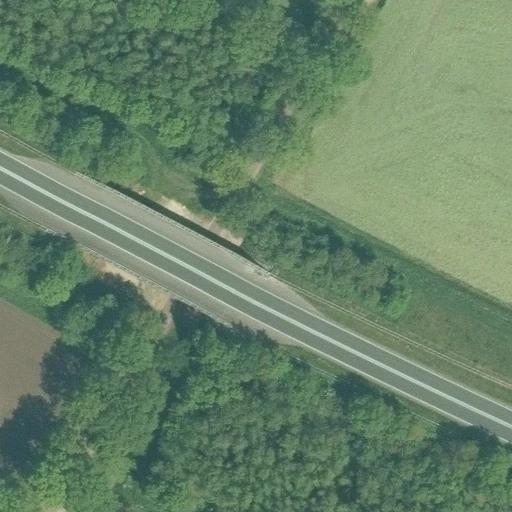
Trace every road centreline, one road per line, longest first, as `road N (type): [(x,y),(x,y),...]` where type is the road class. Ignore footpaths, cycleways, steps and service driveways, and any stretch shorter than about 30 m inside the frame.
road 1 (tertiary): [(48,511),(347,0)]
road 2 (trunk): [(511,425),(0,168)]
